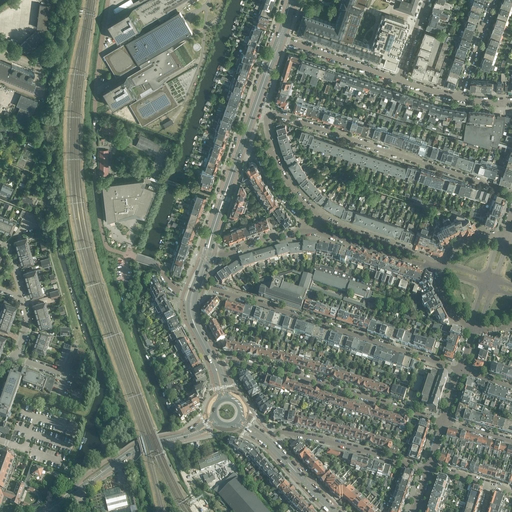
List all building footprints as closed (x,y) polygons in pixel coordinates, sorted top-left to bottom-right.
[(159,23),(103,56),(116,77),(138,64),(141,68),(103,91),(113,108),(134,95),(137,100),(129,104),(142,126),(178,104),(165,83),(163,84),(162,83),(169,78),(168,75),(192,62),(191,61),(183,66),(174,50),(182,44),(174,48),(172,44),(192,32),(180,11),(170,16),(169,15),(176,10),(175,8),(187,0),(138,0),(141,4),(108,24),(118,41),(157,18),(159,23)] [(257,2),(256,5),(257,5),(263,7),(271,10),(272,8),(272,7),(273,6),(272,6),(272,5),(273,3),(265,0),(264,0),(262,0),(261,3),(257,2)] [(304,13),(297,32),(379,60),(379,59),(383,49),(377,48),(373,46),(352,39),(361,12),(362,13),(364,5),(365,1),(367,2),(368,1),(366,0),(341,0),(339,6),(341,7),(335,24),(304,13)] [(366,3),(354,37),(386,48),(381,61),(383,61),(387,63),(390,64),(395,66),(399,55),(400,52),(401,47),(402,44),(404,40),(405,37),(406,33),(407,29),(409,25),(413,14),(391,6),(393,0),(367,0),(369,0),(367,3),(366,3)] [(395,0),(394,5),(413,12),(417,0),(395,0)] [(434,3),(434,4),(434,5),(434,6),(442,9),(443,6),(450,8),(452,9),(453,6),(451,5),(436,0),(435,3),(434,3)] [(501,7),(510,10),(511,5),(502,2),(501,3),(502,4),(501,7)] [(116,12),(125,7),(123,3),(114,8),(116,12)] [(39,4),(37,27),(46,28),(48,4),(39,4)] [(254,4),(253,5),(256,6),(255,8),(259,9),(258,13),(259,13),(261,14),(269,17),(269,16),(269,14),(270,14),(270,13),(270,12),(271,10),(263,7),(257,5),(256,5),(255,4),(254,4)] [(472,4),(471,9),(479,12),(480,11),(480,10),(481,9),(481,8),(481,7),(482,7),(472,4)] [(433,9),(432,12),(447,17),(449,17),(450,14),(448,14),(441,11),(442,9),(434,6),(433,7),(433,8),(433,9)] [(499,12),(508,15),(509,15),(510,10),(501,7),(500,7),(500,8),(500,9),(499,12)] [(471,9),(469,14),(478,17),(478,16),(478,15),(479,12),(471,9)] [(430,14),(430,16),(430,17),(438,20),(439,17),(446,19),(448,20),(449,17),(447,17),(432,12),(431,14),(430,14)] [(497,17),(506,20),(507,20),(509,15),(508,15),(499,12),(498,12),(498,13),(498,14),(497,17)] [(258,13),(256,19),(257,19),(268,23),(270,17),(269,16),(269,17),(261,14),(259,13),(258,13)] [(463,16),(463,18),(467,20),(475,23),(476,22),(477,21),(477,20),(477,19),(477,18),(478,18),(478,17),(469,14),(468,18),(463,16)] [(429,20),(428,23),(445,29),(446,26),(444,25),(437,23),(438,20),(430,17),(430,18),(429,18),(429,19),(429,20)] [(496,21),(495,21),(505,24),(505,25),(507,20),(506,20),(497,17),(496,18),(497,19),(496,21)] [(254,18),(253,20),(258,22),(257,26),(265,28),(265,29),(266,29),(268,23),(257,19),(256,19),(254,18)] [(463,18),(462,20),(467,22),(466,25),(474,28),(475,27),(474,26),(475,23),(467,20),(463,18)] [(495,24),(494,26),(503,29),(504,30),(505,25),(505,24),(495,21),(495,22),(494,23),(495,24)] [(426,28),(426,29),(435,31),(435,28),(442,31),(444,31),(445,29),(428,23),(427,25),(426,26),(426,27),(426,28)] [(253,24),(251,31),(253,31),(262,34),(263,34),(263,33),(263,32),(264,31),(265,30),(264,29),(265,29),(265,28),(257,26),(255,25),(253,24)] [(464,29),(464,31),(472,34),(472,33),(473,32),(474,31),(473,30),(473,29),(474,29),(474,28),(466,25),(464,29)] [(492,30),(492,31),(493,31),(492,31),(501,34),(502,35),(504,30),(503,29),(494,26),(493,28),(492,29),(492,30)] [(459,29),(458,31),(463,33),(462,36),(470,39),(472,34),(464,31),(459,29)] [(19,45),(27,53),(43,39),(35,31),(19,45)] [(251,31),(249,37),(251,37),(260,41),(261,39),(261,38),(262,37),(263,36),(262,35),(262,34),(253,31),(251,31)] [(420,45),(414,63),(411,72),(423,76),(422,77),(425,77),(429,78),(429,79),(434,80),(436,81),(440,70),(435,68),(431,67),(427,66),(425,66),(436,35),(425,31),(424,35),(423,35),(422,38),(423,38),(422,41),(420,45)] [(491,35),(491,36),(500,39),(500,40),(502,35),(501,34),(492,31),(492,33),(491,33),(491,34),(491,35)] [(459,35),(457,41),(460,41),(468,44),(470,39),(462,36),(459,35)] [(489,40),(489,41),(498,44),(499,45),(500,40),(500,39),(491,36),(490,38),(489,38),(489,39),(489,40)] [(249,37),(247,42),(249,43),(249,42),(259,46),(259,44),(261,43),(261,42),(260,41),(251,37),(249,37)] [(457,41),(455,45),(458,46),(458,47),(466,49),(467,49),(468,47),(468,46),(468,44),(460,41),(457,41)] [(488,45),(487,46),(496,49),(497,49),(499,45),(498,44),(489,41),(489,42),(488,43),(487,44),(488,45)] [(247,42),(245,47),(247,48),(257,52),(258,51),(258,50),(258,49),(258,48),(259,46),(249,42),(249,43),(247,42)] [(241,46),(241,48),(244,49),(244,50),(243,53),(245,54),(255,57),(256,56),(257,56),(257,54),(256,53),(257,52),(247,48),(245,47),(241,46)] [(455,54),(464,57),(465,52),(466,52),(467,51),(466,50),(466,49),(458,47),(458,46),(455,54)] [(486,50),(486,51),(494,54),(495,54),(496,51),(497,49),(496,49),(487,46),(487,47),(486,48),(486,49),(486,50)] [(484,53),(484,54),(484,55),(484,56),(493,59),(494,59),(495,54),(494,54),(486,51),(485,52),(484,53)] [(239,56),(238,57),(253,63),(254,60),(255,59),(256,58),(255,57),(245,54),(243,53),(242,57),(241,57),(239,56)] [(287,59),(293,61),(296,62),(296,63),(298,63),(299,63),(300,57),(289,54),(287,59)] [(453,57),(453,59),(458,61),(462,62),(463,60),(464,59),(464,58),(464,57),(455,54),(454,54),(453,57)] [(482,60),(482,61),(492,64),(494,59),(493,59),(484,56),(484,57),(483,56),(483,57),(482,58),(482,59),(482,60)] [(238,57),(236,63),(239,64),(251,69),(252,67),(253,66),(254,64),(253,63),(238,57)] [(303,74),(307,60),(305,59),(305,58),(303,57),(302,58),(301,59),(301,60),(300,60),(299,64),(298,67),(297,72),(303,74)] [(287,59),(284,69),(290,71),(291,67),(291,65),(293,61),(287,59)] [(453,59),(451,64),(452,64),(460,67),(461,67),(462,65),(462,64),(462,62),(458,61),(453,59)] [(0,60),(0,77),(33,90),(36,83),(31,81),(34,73),(11,64),(11,65),(0,60)] [(307,60),(303,74),(301,80),(304,81),(307,71),(310,72),(310,71),(314,62),(313,62),(313,61),(311,60),(311,61),(307,60)] [(481,64),(480,66),(489,69),(494,71),(494,70),(496,66),(492,64),(482,61),(481,62),(481,63),(481,64)] [(314,62),(310,71),(310,72),(313,73),(310,83),(313,84),(316,73),(320,64),(317,63),(317,62),(315,62),(314,62)] [(237,69),(237,70),(239,71),(249,75),(250,73),(251,72),(252,70),(251,69),(239,64),(237,69)] [(320,64),(316,73),(313,84),(316,85),(319,76),(322,76),(322,75),(326,66),(325,66),(325,65),(323,64),(323,65),(320,64)] [(451,64),(449,69),(450,69),(459,72),(460,72),(460,70),(460,69),(460,67),(452,64),(451,64)] [(332,80),(335,71),(336,69),(326,66),(322,75),(323,76),(322,77),(330,79),(332,80)] [(281,79),(282,79),(287,80),(289,74),(289,71),(290,71),(284,69),(281,79)] [(449,69),(448,74),(457,77),(458,75),(459,75),(459,73),(459,72),(450,69),(449,69)] [(235,73),(234,76),(235,76),(247,81),(248,79),(249,78),(250,76),(249,75),(239,71),(237,70),(235,70),(234,73),(235,73)] [(335,72),(333,79),(336,80),(334,86),(337,87),(340,79),(342,73),(339,72),(339,71),(338,71),(337,71),(336,71),(336,72),(335,72)] [(497,81),(496,91),(497,92),(499,92),(499,91),(503,91),(503,84),(503,81),(503,80),(505,80),(505,72),(501,72),(501,81),(497,81)] [(340,79),(337,87),(340,88),(342,82),(345,83),(345,81),(347,75),(347,74),(345,73),(345,74),(342,73),(340,79)] [(345,81),(345,83),(348,84),(346,90),(348,91),(351,83),(353,77),(351,76),(350,75),(349,75),(348,75),(347,75),(345,81)] [(235,76),(233,82),(245,87),(245,86),(246,85),(247,84),(248,82),(247,81),(235,76)] [(348,93),(347,94),(350,95),(351,94),(351,92),(354,86),(356,87),(357,85),(359,79),(358,78),(357,77),(356,78),(353,77),(351,83),(348,91),(348,93)] [(357,94),(355,97),(359,98),(359,97),(360,95),(363,87),(365,81),(362,80),(362,79),(361,78),(360,79),(359,79),(357,85),(356,87),(359,88),(357,94)] [(444,84),(443,85),(447,86),(447,85),(453,87),(455,83),(455,82),(456,82),(455,82),(448,79),(447,79),(446,79),(445,78),(444,84)] [(281,84),(280,85),(289,88),(292,89),(293,83),(292,82),(291,82),(289,81),(287,80),(282,79),(281,82),(280,84),(281,84)] [(360,95),(359,97),(362,98),(362,96),(363,96),(365,90),(368,91),(368,89),(370,83),(370,82),(368,81),(368,82),(365,81),(363,87),(360,95)] [(231,82),(229,88),(230,88),(231,88),(232,89),(233,89),(243,93),(244,91),(245,90),(246,88),(245,87),(233,82),(232,83),(231,82)] [(368,89),(368,91),(370,92),(368,98),(369,98),(371,99),(374,90),(376,84),(374,84),(373,83),(372,82),(371,83),(370,83),(368,89)] [(374,90),(371,99),(374,100),(376,94),(379,95),(380,92),(382,86),(381,86),(381,85),(380,85),(379,85),(376,84),(374,90)] [(279,90),(278,91),(290,95),(291,95),(293,89),(292,89),(289,88),(280,85),(280,87),(279,88),(278,89),(279,90)] [(380,92),(379,95),(382,96),(380,102),(381,102),(382,103),(385,94),(388,88),(385,88),(385,87),(383,86),(383,87),(382,86),(380,92)] [(230,88),(228,94),(229,95),(230,95),(241,99),(243,97),(242,95),(243,93),(233,89),(232,89),(231,88),(230,88)] [(385,94),(382,103),(386,104),(388,98),(390,98),(391,96),(393,90),(388,88),(385,94)] [(387,109),(385,114),(391,116),(394,108),(397,99),(398,99),(401,93),(393,90),(391,96),(390,98),(393,100),(391,107),(389,110),(387,109)] [(277,94),(277,95),(277,96),(277,97),(278,97),(279,97),(287,100),(288,96),(289,97),(290,95),(278,91),(278,93),(277,94)] [(397,109),(394,117),(400,119),(401,116),(398,115),(402,103),(405,104),(406,101),(408,96),(408,95),(402,93),(401,93),(398,99),(400,100),(397,109)] [(14,122),(25,126),(31,111),(33,112),(37,101),(21,94),(16,105),(20,107),(14,122)] [(228,94),(226,100),(227,101),(228,101),(239,105),(241,104),(240,101),(241,99),(230,95),(229,95),(228,94)] [(293,109),(293,110),(294,110),(294,111),(295,111),(296,111),(297,111),(298,112),(299,112),(299,110),(301,106),(302,103),(302,102),(302,101),(303,100),(303,99),(303,98),(301,98),(300,97),(298,96),(297,98),(297,99),(295,103),(294,107),(293,109)] [(401,116),(400,119),(405,121),(406,118),(407,116),(408,112),(411,103),(413,98),(408,96),(406,101),(405,104),(408,105),(406,111),(404,117),(401,116)] [(278,98),(277,100),(277,101),(280,102),(279,104),(282,105),(282,106),(283,106),(283,107),(284,108),(287,109),(288,107),(289,104),(290,100),(288,100),(287,100),(279,97),(278,97),(278,98)] [(411,103),(408,112),(409,112),(412,113),(414,107),(416,108),(417,105),(419,99),(418,98),(417,98),(416,98),(413,98),(411,103)] [(417,105),(416,108),(419,109),(417,115),(420,116),(423,107),(425,101),(422,100),(421,99),(420,100),(419,99),(417,105)] [(220,103),(219,105),(224,107),(226,107),(237,111),(237,110),(239,105),(228,101),(227,101),(226,100),(225,104),(220,103)] [(314,105),(310,116),(311,116),(311,117),(313,117),(316,117),(320,105),(321,101),(318,100),(316,106),(314,105)] [(299,110),(299,112),(300,113),(301,113),(302,113),(304,114),(307,105),(308,103),(302,101),(302,102),(302,103),(301,106),(299,110)] [(423,107),(420,116),(422,116),(423,117),(425,111),(428,112),(429,109),(431,103),(430,103),(430,102),(428,102),(425,101),(423,107)] [(307,105),(304,114),(305,114),(306,115),(307,115),(308,115),(310,116),(314,105),(308,103),(307,105)] [(429,109),(428,112),(430,112),(428,119),(429,119),(428,121),(431,122),(431,120),(434,111),(436,105),(434,104),(433,104),(432,103),(431,104),(431,103),(429,109)] [(320,105),(316,117),(316,118),(317,119),(318,119),(319,119),(321,119),(324,110),(325,108),(325,107),(320,105)] [(431,120),(431,122),(433,123),(434,120),(434,121),(436,117),(439,118),(440,116),(441,113),(442,107),(441,106),(440,106),(439,106),(436,105),(434,111),(431,120)] [(224,107),(222,112),(224,113),(235,117),(236,113),(237,113),(237,111),(226,107),(224,107)] [(441,113),(440,116),(444,116),(443,123),(442,125),(445,126),(448,108),(445,108),(445,107),(443,107),(442,107),(441,113)] [(324,110),(321,119),(322,120),(324,121),(325,120),(327,121),(330,112),(331,110),(325,108),(324,110)] [(448,108),(445,126),(447,126),(448,124),(449,124),(450,117),(453,118),(454,109),(453,109),(452,108),(451,109),(448,108)] [(330,112),(327,121),(329,122),(329,123),(332,124),(332,123),(333,123),(335,114),(336,112),(331,110),(330,112)] [(457,128),(457,129),(460,130),(461,126),(462,119),(465,120),(466,111),(465,111),(465,110),(464,110),(463,111),(460,110),(458,125),(457,128)] [(468,113),(467,119),(468,119),(468,120),(468,121),(474,121),(482,122),(492,123),(493,123),(493,122),(494,122),(494,119),(494,116),(494,113),(494,112),(483,111),(475,111),(470,110),(470,111),(469,110),(469,114),(468,113)] [(222,112),(220,118),(222,118),(233,122),(235,117),(224,113),(222,112)] [(335,114),(333,123),(333,124),(336,125),(336,124),(338,125),(341,116),(342,114),(336,112),(335,114)] [(341,116),(338,125),(341,126),(341,127),(343,127),(344,127),(345,124),(347,118),(348,116),(342,114),(341,116)] [(358,122),(355,130),(356,131),(355,131),(358,132),(358,131),(361,132),(363,124),(366,116),(364,115),(363,118),(361,123),(358,122)] [(466,120),(463,140),(480,145),(488,148),(489,148),(490,145),(493,146),(497,147),(500,141),(501,135),(502,135),(503,134),(504,131),(505,128),(505,126),(505,122),(505,119),(504,119),(504,116),(499,115),(499,118),(498,119),(494,119),(494,122),(493,122),(493,123),(492,123),(482,122),(474,121),(468,121),(468,120),(466,120)] [(345,124),(344,127),(345,128),(346,128),(347,128),(350,129),(352,120),(353,118),(348,116),(347,118),(345,124)] [(352,120),(350,129),(352,130),(353,130),(355,130),(358,122),(359,119),(353,117),(353,118),(352,120)] [(219,122),(218,123),(220,124),(221,124),(228,127),(230,128),(231,128),(233,122),(222,118),(220,118),(219,122)] [(163,129),(173,123),(171,120),(161,126),(163,129)] [(363,124),(361,132),(362,133),(363,134),(364,133),(366,134),(369,125),(371,120),(369,120),(368,122),(367,122),(366,125),(364,124),(363,124)] [(101,126),(100,130),(103,131),(103,132),(109,135),(110,134),(111,135),(116,137),(118,133),(120,129),(116,128),(116,127),(110,124),(110,125),(103,123),(101,126)] [(218,123),(216,129),(217,130),(219,130),(226,133),(228,133),(229,131),(230,131),(231,129),(230,128),(228,127),(221,124),(220,124),(218,123)] [(282,123),(277,125),(277,128),(278,134),(287,131),(286,128),(285,125),(283,126),(282,123)] [(369,125),(366,134),(372,136),(375,127),(376,124),(374,123),(373,124),(370,123),(369,125)] [(381,129),(378,138),(383,140),(386,131),(388,127),(382,125),(381,127),(381,129)] [(375,127),(372,136),(378,138),(381,129),(381,127),(378,126),(377,127),(375,127)] [(216,132),(215,135),(216,136),(217,136),(224,138),(227,139),(228,139),(227,138),(227,137),(228,137),(229,135),(228,134),(228,133),(226,133),(219,130),(216,129),(215,131),(216,132)] [(299,133),(298,137),(299,138),(299,139),(302,140),(301,143),(301,144),(304,145),(304,144),(308,132),(302,130),(301,134),(299,133)] [(392,132),(389,142),(395,144),(398,133),(399,132),(393,130),(393,131),(392,132)] [(278,134),(277,134),(279,140),(288,137),(292,135),(291,134),(291,133),(288,134),(287,134),(286,132),(287,131),(278,134)] [(386,131),(383,140),(389,142),(392,132),(387,131),(386,131)] [(304,144),(304,145),(306,146),(307,141),(308,142),(310,142),(311,143),(313,137),(314,134),(308,132),(304,144)] [(398,133),(395,144),(400,146),(403,136),(404,134),(399,132),(398,133)] [(409,138),(406,147),(412,149),(415,140),(416,137),(413,136),(414,133),(411,132),(410,136),(409,138)] [(403,136),(400,146),(406,147),(409,138),(410,136),(404,134),(403,136)] [(137,144),(136,146),(155,155),(160,144),(141,135),(137,144)] [(288,137),(279,140),(281,145),(290,142),(289,139),(293,138),(292,135),(288,137)] [(216,136),(214,141),(215,141),(222,144),(225,145),(226,141),(227,141),(227,139),(224,138),(217,136),(216,136)] [(415,140),(412,149),(417,151),(421,142),(421,140),(422,139),(422,138),(416,136),(416,137),(415,140)] [(310,142),(309,146),(313,147),(312,151),(312,152),(313,153),(314,151),(315,148),(318,138),(313,137),(311,143),(310,142)] [(315,148),(314,151),(315,151),(316,152),(317,148),(322,150),(325,141),(318,138),(315,148)] [(427,145),(424,154),(427,154),(427,155),(428,156),(429,155),(433,145),(430,145),(432,139),(429,138),(428,144),(427,145)] [(421,142),(417,151),(423,153),(426,144),(427,141),(422,139),(421,140),(421,142)] [(215,141),(213,147),(223,150),(223,148),(224,148),(225,147),(224,146),(225,145),(222,144),(215,141)] [(325,141),(322,150),(325,151),(327,152),(330,142),(325,141)] [(290,142),(281,145),(283,151),(292,148),(290,142)] [(330,142),(327,152),(329,152),(333,154),(336,144),(330,142)] [(336,144),(333,154),(337,155),(336,158),(335,161),(337,162),(337,161),(338,159),(339,155),(342,146),(336,144)] [(438,147),(433,145),(429,155),(430,156),(432,157),(432,156),(435,157),(438,147)] [(438,147),(435,157),(437,158),(437,159),(439,159),(440,159),(443,149),(440,148),(441,145),(439,145),(438,147)] [(337,161),(337,162),(339,163),(339,162),(341,156),(345,157),(348,148),(342,146),(339,155),(338,159),(337,161)] [(212,147),(210,152),(211,153),(221,156),(222,153),(223,153),(224,151),(223,150),(213,147),(212,147)] [(292,148),(283,151),(285,158),(293,155),(293,154),(292,152),(293,152),(292,148)] [(348,148),(345,157),(351,159),(354,150),(348,148)] [(443,149),(440,159),(440,160),(442,160),(443,160),(445,160),(448,151),(443,149)] [(448,151),(445,160),(445,161),(446,161),(447,162),(448,161),(450,162),(453,152),(454,151),(449,149),(448,151)] [(354,150),(351,159),(357,161),(360,152),(354,150)] [(210,152),(208,158),(219,162),(219,161),(220,160),(221,159),(220,158),(221,156),(211,153),(210,152)] [(360,152),(357,161),(362,163),(365,154),(360,152)] [(453,152),(450,162),(452,163),(453,164),(454,164),(455,164),(458,154),(453,152)] [(293,155),(285,158),(289,164),(297,159),(294,154),(293,154),(293,155)] [(365,154),(362,163),(368,165),(372,156),(365,154)] [(463,156),(458,154),(455,164),(456,164),(456,165),(457,165),(459,165),(460,166),(463,156)] [(469,157),(466,167),(466,168),(468,169),(468,168),(471,169),(472,167),(474,160),(475,157),(469,155),(469,157)] [(372,156),(368,165),(374,167),(377,158),(375,157),(372,156)] [(469,157),(463,156),(460,166),(463,166),(463,167),(464,168),(465,167),(466,167),(469,157)] [(501,156),(499,162),(504,164),(506,165),(511,166),(511,160),(508,159),(504,158),(501,156)] [(202,161),(202,162),(207,164),(214,167),(217,167),(218,164),(219,164),(220,162),(219,162),(208,158),(206,157),(205,161),(202,161)] [(377,158),(374,167),(380,169),(383,160),(377,158)] [(289,164),(293,170),(301,165),(299,161),(298,160),(297,159),(289,164)] [(475,160),(472,169),(473,170),(474,171),(475,170),(477,171),(480,162),(481,160),(475,159),(475,160)] [(383,160),(380,169),(386,171),(389,162),(383,160)] [(480,162),(477,171),(478,171),(478,172),(479,172),(481,172),(483,173),(486,164),(486,162),(481,160),(480,162)] [(486,164),(483,173),(488,175),(492,165),(490,164),(490,163),(486,161),(486,162),(486,164)] [(202,162),(201,165),(204,166),(203,169),(205,170),(208,171),(212,172),(215,173),(215,172),(216,172),(217,171),(216,170),(217,167),(214,167),(207,164),(202,162)] [(386,172),(385,175),(387,176),(388,172),(392,173),(395,164),(389,162),(386,171),(386,172)] [(492,165),(488,175),(494,177),(496,173),(496,171),(497,168),(498,167),(498,165),(492,163),(492,165)] [(251,176),(259,171),(257,168),(257,167),(256,166),(255,166),(254,165),(254,164),(253,164),(250,165),(250,166),(247,169),(246,170),(245,171),(250,177),(251,177),(251,176)] [(395,164),(392,173),(398,175),(401,166),(395,164)] [(498,167),(497,168),(502,170),(505,170),(511,172),(511,166),(506,165),(504,164),(503,167),(498,165),(498,167)] [(301,165),(293,170),(296,176),(304,171),(304,170),(307,168),(306,167),(303,168),(301,165)] [(407,168),(405,174),(406,174),(408,175),(408,176),(409,176),(407,182),(409,182),(411,177),(414,167),(408,165),(407,168)] [(398,176),(397,179),(399,179),(400,176),(405,177),(406,174),(405,174),(407,168),(401,166),(398,175),(398,176)] [(411,177),(409,182),(411,183),(413,177),(414,177),(417,178),(420,169),(419,169),(414,167),(411,177)] [(304,171),(296,176),(300,182),(306,176),(307,177),(308,176),(305,172),(308,170),(307,168),(304,170),(304,171)] [(497,168),(496,171),(502,173),(501,175),(511,179),(511,172),(505,170),(502,170),(497,168)] [(200,175),(199,178),(200,178),(201,179),(202,179),(203,179),(212,182),(212,181),(213,181),(214,179),(213,178),(214,174),(213,174),(207,172),(208,171),(205,170),(203,169),(202,170),(201,173),(200,173),(200,175)] [(418,179),(424,181),(427,171),(421,169),(418,179)] [(251,177),(250,177),(248,179),(251,184),(250,184),(251,185),(252,183),(261,178),(261,177),(261,176),(260,174),(259,174),(258,172),(259,172),(259,171),(251,176),(251,177)] [(424,181),(423,182),(429,184),(433,173),(427,171),(424,181)] [(429,184),(429,185),(434,187),(438,175),(433,173),(429,184)] [(494,177),(493,180),(499,182),(509,185),(511,184),(511,180),(511,179),(501,175),(500,178),(498,177),(499,175),(496,173),(494,177)] [(438,175),(434,187),(440,189),(444,177),(438,175)] [(306,176),(300,182),(303,185),(303,186),(304,187),(311,180),(313,177),(312,176),(309,178),(309,179),(307,177),(306,176)] [(311,180),(304,187),(308,191),(315,184),(312,181),(315,179),(313,177),(311,180)] [(444,177),(440,189),(446,191),(450,178),(444,177)] [(200,178),(198,185),(201,186),(203,187),(204,186),(206,187),(207,187),(210,188),(211,185),(212,185),(212,184),(212,182),(203,179),(202,179),(201,179),(200,178)] [(261,178),(252,183),(251,185),(254,190),(256,189),(264,183),(264,182),(263,180),(262,180),(261,178)] [(450,178),(446,191),(452,193),(452,191),(453,190),(456,180),(450,178)] [(156,190),(144,186),(142,185),(143,181),(144,179),(103,184),(107,222),(117,219),(134,213),(145,217),(156,190)] [(453,190),(452,191),(458,193),(458,192),(462,182),(456,180),(453,190)] [(458,192),(458,193),(462,194),(461,196),(463,197),(464,195),(464,194),(467,184),(462,182),(458,192)] [(264,183),(256,189),(254,190),(257,195),(259,194),(267,188),(268,187),(266,185),(265,185),(264,183)] [(315,184),(308,191),(313,196),(319,189),(320,189),(322,187),(321,185),(318,188),(315,184)] [(464,194),(464,195),(469,197),(470,196),(473,186),(467,184),(464,194)] [(0,189),(0,192),(5,194),(4,195),(9,197),(12,191),(2,186),(0,189)] [(237,196),(237,197),(243,199),(245,195),(246,196),(247,193),(244,187),(240,186),(238,193),(238,195),(237,196)] [(470,196),(469,197),(474,199),(475,198),(475,197),(475,196),(478,188),(473,186),(470,196)] [(319,189),(313,196),(314,197),(317,200),(323,194),(321,192),(321,191),(324,188),(322,187),(320,189),(319,189)] [(267,188),(259,194),(257,195),(261,200),(263,199),(271,194),(270,191),(270,190),(269,188),(268,188),(267,188)] [(475,197),(475,198),(481,200),(481,198),(484,190),(478,188),(475,196),(475,197)] [(481,198),(481,200),(486,202),(487,200),(488,197),(489,191),(484,190),(481,198)] [(196,193),(194,199),(196,199),(200,201),(204,202),(205,203),(205,202),(206,201),(206,200),(207,197),(202,195),(198,194),(196,193)] [(323,194),(317,200),(324,204),(329,197),(329,196),(324,193),(323,194)] [(329,197),(324,204),(329,208),(333,202),(334,199),(331,198),(333,194),(331,193),(330,196),(329,196),(329,197)] [(495,194),(493,199),(504,202),(505,200),(506,199),(506,198),(506,197),(497,194),(495,193),(495,194)] [(271,194),(263,199),(261,200),(264,206),(266,204),(275,198),(274,199),(273,197),(273,196),(272,194),(271,194)] [(21,200),(31,204),(33,199),(23,195),(21,200)] [(235,202),(244,206),(246,206),(247,203),(248,201),(246,200),(243,199),(237,197),(236,197),(237,198),(236,199),(235,201),(235,202)] [(193,198),(191,204),(192,204),(194,205),(198,206),(203,208),(205,203),(204,202),(200,201),(196,199),(194,199),(193,198)] [(275,198),(266,204),(264,206),(265,206),(267,209),(268,208),(270,211),(272,210),(273,209),(273,208),(279,204),(277,202),(277,201),(276,199),(275,199),(275,198)] [(333,202),(329,208),(335,211),(340,203),(334,199),(333,202)] [(491,203),(491,204),(502,208),(503,208),(504,206),(504,205),(505,204),(504,203),(505,203),(504,202),(493,199),(491,203)] [(234,205),(233,206),(233,207),(233,208),(236,209),(242,211),(244,212),(246,206),(244,206),(235,202),(234,204),(234,205)] [(340,203),(335,211),(342,216),(344,208),(345,208),(345,207),(340,203)] [(192,204),(191,210),(192,211),(192,210),(196,212),(201,214),(202,211),(203,210),(203,208),(198,206),(194,205),(192,204)] [(273,209),(272,210),(276,216),(276,215),(277,215),(284,211),(283,210),(284,209),(283,208),(282,208),(280,204),(273,209)] [(344,208),(342,216),(346,217),(345,217),(347,218),(350,209),(351,205),(349,204),(348,208),(348,209),(345,208),(344,208)] [(491,204),(489,210),(501,214),(501,211),(502,211),(503,209),(502,209),(502,208),(491,204)] [(350,209),(347,218),(353,220),(356,211),(352,210),(354,206),(351,205),(350,209)] [(481,207),(479,213),(480,214),(487,216),(497,220),(497,217),(498,218),(500,217),(501,214),(489,210),(487,210),(484,209),(482,208),(481,207)] [(229,218),(228,221),(232,220),(233,219),(235,218),(238,217),(239,214),(238,214),(239,210),(242,211),(236,209),(233,208),(232,209),(232,210),(232,211),(232,212),(231,212),(229,218)] [(188,209),(187,213),(189,214),(189,216),(190,216),(199,219),(200,217),(201,216),(201,215),(201,214),(196,212),(192,210),(192,211),(191,210),(188,209)] [(284,211),(277,215),(280,221),(288,216),(286,212),(285,213),(284,211)] [(356,211),(353,220),(359,222),(362,213),(356,211)] [(374,217),(371,226),(377,228),(380,219),(376,217),(378,211),(376,211),(375,213),(375,214),(374,216),(374,217)] [(362,213),(359,222),(365,224),(368,215),(362,213)] [(183,214),(183,217),(188,218),(187,221),(188,222),(197,225),(197,224),(198,224),(198,222),(198,221),(199,219),(190,216),(189,216),(183,214)] [(380,219),(377,228),(383,230),(388,214),(386,214),(384,220),(380,219)] [(388,214),(383,230),(389,232),(392,223),(388,221),(390,215),(388,214)] [(454,220),(459,231),(460,233),(464,230),(466,229),(461,219),(459,215),(457,214),(456,217),(458,220),(455,222),(454,220)] [(368,215),(365,224),(371,226),(374,217),(368,215)] [(464,217),(459,215),(461,219),(466,229),(467,233),(474,229),(476,228),(474,223),(472,224),(469,219),(469,218),(464,217)] [(288,216),(280,221),(281,221),(285,227),(289,224),(290,225),(291,223),(291,222),(292,222),(288,216),(289,216),(288,216)] [(397,225),(394,234),(400,236),(403,229),(404,227),(400,225),(401,219),(402,216),(400,216),(400,217),(399,219),(399,221),(397,225)] [(483,219),(482,222),(484,223),(487,224),(494,227),(495,226),(496,226),(496,224),(496,223),(497,220),(487,216),(485,220),(483,219)] [(9,219),(3,217),(0,224),(0,229),(2,231),(2,230),(4,230),(8,220),(9,219)] [(449,217),(446,218),(448,223),(453,233),(459,231),(454,220),(451,222),(449,217)] [(261,220),(264,229),(265,230),(267,229),(267,228),(270,227),(268,221),(267,218),(264,219),(263,218),(263,219),(262,219),(261,220)] [(445,224),(442,226),(448,236),(453,233),(448,223),(446,218),(443,220),(445,224)] [(392,223),(389,232),(394,234),(397,225),(399,221),(397,221),(393,219),(392,223)] [(8,220),(4,230),(10,233),(11,231),(12,231),(14,225),(13,225),(14,223),(8,220)] [(255,222),(258,231),(259,232),(261,231),(261,230),(264,229),(261,220),(258,221),(257,220),(257,221),(256,221),(255,222)] [(413,244),(417,246),(418,243),(420,244),(424,233),(425,228),(427,222),(428,221),(426,220),(425,221),(423,227),(422,227),(421,232),(417,231),(413,244)] [(187,221),(185,227),(186,228),(195,231),(197,225),(188,222),(187,221)] [(440,221),(434,224),(437,231),(440,237),(440,238),(441,241),(440,242),(443,242),(445,241),(444,240),(449,238),(448,236),(442,226),(440,221)] [(249,224),(253,234),(255,233),(255,232),(258,231),(255,222),(252,223),(251,223),(250,223),(249,224)] [(424,233),(420,244),(426,246),(430,235),(427,234),(428,229),(429,227),(428,227),(429,223),(427,222),(425,228),(424,233)] [(400,236),(400,237),(404,238),(406,239),(409,230),(410,227),(411,224),(409,223),(407,229),(406,229),(406,230),(403,229),(400,236)] [(245,224),(243,225),(243,226),(246,235),(247,235),(247,236),(249,235),(250,234),(252,233),(253,234),(249,224),(246,225),(245,224)] [(409,230),(406,239),(408,240),(408,239),(412,241),(415,233),(411,231),(412,231),(411,231),(413,225),(411,224),(410,227),(409,230)] [(240,227),(237,228),(240,238),(243,237),(246,236),(246,235),(243,226),(243,225),(240,226),(240,227)] [(182,226),(180,232),(181,232),(183,233),(184,233),(185,234),(188,235),(193,236),(194,234),(195,233),(195,232),(195,231),(186,228),(185,227),(182,226)] [(237,227),(231,230),(232,232),(234,238),(235,240),(237,239),(238,240),(239,239),(240,238),(237,228),(237,227)] [(426,246),(426,247),(427,249),(432,250),(435,241),(436,237),(437,234),(436,231),(434,232),(434,233),(433,236),(430,235),(426,246)] [(181,232),(179,236),(182,237),(181,239),(182,239),(186,241),(191,242),(192,239),(193,239),(193,237),(193,236),(188,235),(185,234),(184,233),(183,233),(181,232)] [(232,232),(224,235),(225,238),(225,239),(226,242),(227,243),(228,242),(228,243),(228,242),(229,243),(231,242),(231,241),(235,240),(234,238),(232,232)] [(435,241),(432,250),(440,253),(442,252),(444,246),(442,246),(443,242),(440,242),(437,241),(438,237),(436,237),(435,241)] [(15,242),(17,248),(27,245),(25,239),(23,240),(23,239),(17,240),(17,241),(15,242)] [(181,239),(179,244),(181,245),(185,246),(189,247),(190,246),(191,245),(190,244),(191,242),(186,241),(182,239),(181,239)] [(177,243),(175,249),(178,250),(179,250),(183,251),(187,253),(187,252),(188,252),(189,250),(188,250),(189,247),(185,246),(181,245),(179,244),(177,243)] [(303,245),(302,254),(303,254),(307,254),(306,258),(308,258),(309,255),(310,245),(304,244),(304,245),(303,245)] [(16,250),(17,254),(30,250),(28,245),(27,245),(17,248),(17,250),(16,250)] [(287,246),(282,247),(282,250),(284,257),(285,260),(287,260),(286,256),(290,255),(291,255),(288,246),(287,246)] [(296,246),(288,246),(291,255),(290,255),(290,256),(294,256),(295,259),(297,259),(297,256),(296,246)] [(327,256),(327,258),(330,258),(329,260),(332,260),(332,259),(333,257),(334,250),(335,248),(333,247),(331,246),(330,247),(329,246),(329,247),(329,249),(327,256)] [(275,249),(276,252),(277,258),(278,259),(279,262),(285,260),(284,257),(282,250),(282,247),(275,249)] [(333,257),(332,259),(335,260),(335,261),(337,262),(338,260),(338,258),(339,254),(340,251),(341,249),(338,249),(338,248),(336,247),(335,248),(334,250),(333,257)] [(173,252),(173,254),(174,254),(176,255),(177,255),(181,257),(185,258),(186,256),(187,256),(187,254),(187,253),(183,251),(179,250),(178,250),(175,249),(173,252)] [(338,258),(338,260),(341,261),(340,263),(344,265),(345,262),(346,260),(348,252),(349,251),(341,249),(340,251),(339,254),(338,258)] [(30,250),(17,254),(18,258),(19,258),(20,260),(30,256),(30,257),(32,256),(30,250)] [(269,250),(263,252),(266,261),(270,260),(271,263),(273,263),(272,259),(269,250)] [(346,260),(345,262),(352,264),(356,252),(354,251),(353,250),(351,250),(350,250),(349,250),(349,251),(348,252),(346,260)] [(263,252),(258,254),(260,263),(266,261),(263,252)] [(356,252),(352,264),(358,266),(362,254),(361,253),(359,252),(359,253),(356,252)] [(258,254),(251,256),(252,257),(255,265),(260,263),(258,254)] [(362,254),(358,266),(364,269),(368,256),(362,254)] [(176,255),(174,261),(175,261),(183,264),(184,263),(185,261),(184,261),(185,258),(181,257),(177,255),(176,255)] [(30,256),(20,260),(22,266),(24,265),(24,266),(30,264),(30,263),(32,262),(30,257),(30,256)] [(368,256),(364,269),(370,271),(374,258),(372,257),(370,256),(369,256),(368,256)] [(252,257),(245,259),(248,268),(255,266),(255,265),(252,257)] [(374,258),(370,271),(376,273),(377,270),(380,261),(378,260),(378,259),(376,258),(375,258),(374,258)] [(240,261),(242,270),(243,269),(248,268),(245,259),(240,260),(240,261)] [(377,274),(375,281),(378,282),(381,274),(384,275),(385,273),(387,268),(388,265),(388,263),(388,262),(386,261),(385,262),(381,260),(381,261),(378,271),(377,274)] [(174,261),(172,266),(173,267),(181,270),(182,267),(183,267),(184,265),(183,264),(175,261),(174,261)] [(240,261),(232,266),(238,274),(239,275),(240,277),(242,276),(240,274),(241,273),(241,272),(244,270),(243,269),(242,270),(240,261)] [(384,275),(381,284),(384,285),(385,284),(388,285),(390,281),(391,277),(392,275),(393,271),(394,268),(395,265),(395,264),(392,263),(392,264),(390,263),(388,263),(388,265),(387,268),(385,273),(384,275)] [(390,281),(388,285),(391,286),(394,279),(394,278),(397,280),(398,277),(402,267),(401,267),(401,266),(399,265),(398,266),(395,265),(394,268),(393,271),(392,275),(391,277),(390,281)] [(171,272),(171,273),(173,274),(174,276),(175,276),(177,275),(179,276),(180,273),(181,272),(182,271),(181,270),(173,267),(172,266),(170,271),(171,272)] [(232,266),(228,269),(232,276),(233,278),(238,274),(232,266)] [(313,276),(311,280),(313,281),(316,282),(320,283),(321,284),(343,291),(347,292),(347,293),(351,294),(361,298),(365,299),(367,299),(368,297),(370,291),(370,290),(372,283),(363,280),(354,277),(350,276),(348,275),(345,274),(341,273),(337,271),(334,270),(334,271),(329,270),(319,268),(315,267),(312,276),(313,276)] [(398,277),(397,280),(401,281),(401,282),(398,289),(402,290),(404,283),(406,280),(409,269),(406,268),(406,269),(405,268),(403,267),(403,268),(402,267),(398,277)] [(224,270),(222,272),(227,280),(228,280),(230,283),(231,282),(229,279),(230,279),(229,278),(232,276),(228,269),(227,269),(224,271),(224,270)] [(404,283),(402,290),(405,291),(408,284),(408,283),(412,284),(412,282),(416,272),(415,271),(413,270),(412,271),(411,271),(411,270),(409,269),(406,280),(404,283)] [(24,274),(26,280),(36,277),(34,271),(32,271),(32,270),(26,272),(26,273),(24,274)] [(217,276),(215,278),(218,282),(220,281),(222,283),(225,281),(227,280),(222,272),(220,273),(220,274),(217,276)] [(412,282),(412,284),(415,286),(413,294),(416,295),(418,289),(419,286),(420,284),(422,276),(423,274),(420,273),(420,272),(418,272),(417,272),(416,272),(412,282)] [(262,289),(259,296),(264,298),(301,310),(302,309),(302,307),(302,308),(304,308),(305,305),(306,302),(307,299),(309,294),(309,293),(310,290),(311,287),(313,281),(311,280),(313,276),(312,276),(304,273),(298,290),(292,287),(292,285),(289,284),(289,286),(283,285),(284,282),(274,279),(272,287),(272,288),(267,286),(263,284),(261,289),(262,289)] [(419,286),(418,289),(423,290),(422,292),(422,294),(425,295),(428,294),(428,295),(431,294),(433,292),(431,287),(432,284),(433,281),(431,280),(432,277),(424,274),(423,274),(422,276),(420,284),(419,286)] [(25,282),(26,286),(39,282),(37,276),(36,277),(26,280),(26,282),(25,282)] [(258,280),(254,295),(254,296),(256,296),(261,283),(272,279),(271,277),(258,280)] [(150,286),(150,287),(148,292),(151,291),(152,290),(159,286),(158,284),(159,283),(157,279),(153,278),(150,286)] [(28,289),(29,291),(39,288),(40,288),(41,288),(39,282),(26,286),(27,290),(28,289)] [(159,286),(152,290),(151,291),(153,296),(162,291),(161,290),(162,289),(161,287),(160,287),(159,286)] [(311,287),(310,290),(313,291),(320,293),(324,294),(341,300),(342,297),(311,287)] [(39,288),(29,291),(31,297),(33,297),(33,298),(39,296),(39,295),(41,294),(40,288),(39,288)] [(162,291),(153,296),(156,301),(165,297),(165,296),(164,295),(165,294),(164,293),(163,293),(162,291)] [(423,300),(421,302),(421,303),(421,304),(423,308),(424,307),(426,306),(435,302),(437,301),(437,300),(436,298),(435,297),(433,293),(434,293),(433,292),(431,294),(428,295),(422,298),(423,300)] [(310,309),(309,312),(310,312),(311,313),(312,313),(313,313),(314,313),(315,311),(317,305),(318,302),(314,301),(315,299),(314,296),(313,300),(312,301),(310,309)] [(156,301),(156,302),(155,302),(158,307),(167,302),(167,300),(167,299),(166,298),(165,298),(165,297),(156,301)] [(211,300),(210,302),(216,308),(220,303),(213,297),(213,298),(212,298),(211,299),(211,300)] [(343,301),(364,308),(366,302),(364,301),(363,304),(344,298),(343,301)] [(304,308),(303,310),(304,310),(305,311),(306,311),(307,312),(308,311),(309,312),(310,309),(312,301),(307,299),(306,302),(305,305),(304,308)] [(3,310),(13,314),(15,308),(13,307),(13,306),(11,305),(12,304),(8,303),(9,302),(4,300),(3,303),(5,304),(3,310)] [(429,311),(426,312),(428,316),(431,315),(432,315),(435,313),(441,310),(442,309),(440,306),(439,306),(437,301),(435,302),(426,306),(427,307),(427,308),(428,310),(429,311)] [(33,305),(35,311),(45,308),(44,302),(41,303),(41,302),(35,304),(35,305),(33,305)] [(158,307),(155,309),(158,314),(161,312),(169,308),(171,307),(170,305),(169,305),(167,302),(158,307)] [(207,305),(205,307),(212,313),(216,308),(210,302),(209,303),(208,303),(207,304),(207,305)] [(227,302),(225,310),(228,311),(228,314),(230,314),(231,312),(233,304),(227,302)] [(315,311),(314,313),(315,314),(317,315),(318,315),(319,315),(320,312),(322,307),(323,304),(318,302),(317,305),(315,311)] [(320,312),(319,315),(319,316),(321,316),(324,317),(325,314),(327,308),(328,307),(329,304),(327,303),(326,305),(323,304),(322,307),(320,312)] [(233,304),(231,312),(237,314),(240,306),(233,304)] [(325,314),(324,317),(325,317),(326,318),(327,318),(328,318),(330,318),(330,316),(332,310),(333,307),(334,305),(332,305),(331,308),(328,307),(327,308),(325,314)] [(240,306),(237,314),(243,316),(245,307),(240,306)] [(245,307),(243,316),(242,318),(248,320),(248,318),(252,308),(246,306),(245,307)] [(330,316),(330,318),(330,319),(331,319),(332,320),(333,320),(335,320),(338,312),(337,312),(339,306),(338,306),(337,306),(336,308),(333,307),(332,310),(330,316)] [(169,308),(161,312),(164,318),(172,314),(173,313),(172,311),(173,310),(172,309),(171,309),(170,307),(171,307),(169,308)] [(212,313),(205,307),(204,309),(203,309),(202,310),(202,311),(201,312),(208,317),(212,313)] [(339,312),(337,321),(339,322),(340,322),(341,323),(342,322),(345,314),(346,312),(342,310),(343,308),(343,307),(341,307),(341,308),(339,312)] [(34,314),(35,318),(48,314),(46,308),(45,308),(35,311),(35,313),(34,314)] [(252,308),(248,318),(248,320),(253,322),(254,320),(258,310),(252,308)] [(0,313),(0,315),(12,320),(13,316),(12,315),(13,314),(3,310),(2,309),(0,313)] [(345,314),(342,322),(345,323),(345,324),(346,324),(347,324),(350,316),(351,313),(347,312),(348,310),(348,309),(347,309),(346,312),(345,314)] [(258,310),(254,320),(253,322),(259,324),(260,322),(264,312),(258,310)] [(435,313),(432,315),(433,317),(435,316),(437,320),(438,319),(445,316),(443,311),(442,312),(441,310),(435,313)] [(350,316),(347,324),(350,325),(350,326),(351,326),(352,326),(353,325),(353,324),(355,319),(355,317),(355,316),(356,315),(353,314),(353,311),(352,311),(351,313),(350,316)] [(264,312),(260,322),(259,324),(265,326),(266,324),(269,313),(264,312)] [(164,318),(162,319),(165,324),(166,324),(168,323),(174,319),(176,318),(176,317),(176,316),(175,316),(173,313),(172,314),(164,318)] [(269,313),(266,324),(265,326),(271,328),(271,326),(275,315),(269,313)] [(353,325),(352,326),(353,326),(353,327),(355,327),(356,327),(357,327),(358,327),(358,325),(359,322),(360,320),(360,319),(361,317),(361,315),(362,314),(360,313),(359,316),(358,317),(355,316),(355,317),(355,319),(353,324),(353,325)] [(48,314),(35,318),(36,321),(38,321),(38,323),(50,320),(48,314)] [(0,321),(9,325),(10,323),(11,323),(12,320),(0,315),(0,321)] [(275,315),(271,326),(271,328),(276,330),(277,327),(280,317),(275,315)] [(358,327),(357,327),(358,328),(360,329),(361,329),(363,329),(365,321),(367,316),(365,315),(364,318),(361,317),(360,319),(360,320),(359,322),(358,325),(358,327)] [(445,316),(438,319),(438,320),(439,323),(440,322),(441,324),(443,325),(443,324),(447,326),(447,325),(449,325),(449,324),(448,322),(445,316)] [(280,317),(277,327),(276,330),(282,332),(283,329),(286,319),(280,317)] [(168,323),(166,324),(168,327),(169,329),(170,328),(179,324),(176,318),(168,323)] [(286,319),(283,329),(282,332),(288,334),(289,331),(292,321),(286,319)] [(50,320),(38,323),(40,329),(42,328),(42,329),(48,328),(48,327),(50,326),(50,325),(51,325),(50,320)] [(368,331),(367,333),(373,334),(374,332),(376,325),(376,323),(377,321),(372,320),(371,322),(371,323),(369,328),(368,331)] [(0,321),(0,329),(4,331),(5,330),(7,331),(9,325),(0,321)] [(216,321),(208,325),(209,328),(210,330),(211,330),(211,331),(219,327),(216,321)] [(292,321),(289,331),(288,334),(293,335),(293,334),(294,332),(297,323),(292,321)] [(365,321),(363,329),(364,330),(365,330),(366,330),(368,331),(369,328),(371,323),(365,321)] [(374,332),(373,334),(378,336),(381,327),(382,323),(377,321),(376,323),(376,325),(374,332)] [(297,323),(294,332),(293,334),(299,336),(300,334),(304,325),(297,323)] [(381,327),(378,336),(384,338),(387,329),(388,325),(382,323),(381,327)] [(179,324),(170,328),(169,329),(170,331),(172,334),(173,334),(174,334),(182,330),(181,329),(182,328),(181,327),(180,327),(180,326),(180,325),(179,324)] [(433,327),(432,329),(441,332),(448,334),(450,335),(451,335),(458,338),(460,338),(460,339),(462,335),(461,335),(462,332),(462,331),(460,331),(453,328),(451,328),(450,330),(446,329),(447,326),(443,324),(443,325),(441,324),(441,326),(440,328),(439,328),(439,329),(433,327)] [(309,327),(304,325),(300,334),(304,335),(303,337),(305,338),(309,327)] [(387,329),(384,338),(390,340),(393,331),(393,330),(394,327),(388,325),(387,329)] [(219,327),(211,331),(212,333),(212,334),(213,335),(214,336),(214,337),(222,333),(219,327)] [(309,327),(305,338),(311,340),(311,338),(315,328),(309,327)] [(315,328),(311,338),(317,340),(320,330),(315,328)] [(396,339),(395,342),(401,344),(402,341),(404,335),(405,332),(405,331),(399,329),(399,330),(399,331),(398,333),(396,339)] [(182,330),(174,334),(173,334),(170,336),(173,341),(176,339),(184,335),(184,334),(185,334),(184,332),(183,332),(182,330)] [(320,330),(317,340),(323,342),(326,332),(320,330)] [(393,331),(390,340),(395,342),(396,339),(398,333),(399,331),(393,330),(393,331)] [(326,332),(323,342),(326,343),(325,345),(328,346),(329,344),(332,334),(326,332)] [(402,341),(401,344),(407,346),(410,336),(411,334),(405,332),(404,335),(402,341)] [(222,333),(214,337),(215,338),(215,339),(216,341),(217,342),(225,338),(222,333)] [(332,334),(329,344),(328,346),(334,348),(334,345),(338,336),(332,334)] [(447,338),(446,340),(447,341),(456,344),(458,344),(459,342),(460,341),(460,340),(460,339),(460,338),(458,338),(451,335),(450,335),(448,334),(447,338)] [(184,335),(176,339),(178,342),(177,343),(177,344),(173,346),(174,347),(175,347),(179,344),(187,340),(186,338),(186,337),(186,336),(185,336),(184,335)] [(502,339),(501,345),(500,347),(503,348),(501,354),(504,356),(506,349),(507,347),(510,337),(505,335),(503,336),(502,339)] [(39,336),(37,342),(47,346),(47,345),(49,340),(47,339),(47,338),(41,336),(41,337),(39,336)] [(334,345),(334,348),(333,349),(339,351),(339,349),(340,347),(343,338),(338,336),(334,345)] [(410,336),(407,346),(413,348),(416,338),(411,337),(410,336)] [(343,338),(340,347),(339,349),(345,351),(346,349),(349,340),(343,338)] [(416,338),(413,348),(419,350),(422,340),(416,338)] [(439,338),(438,340),(441,341),(446,343),(445,346),(447,347),(456,350),(456,349),(457,349),(458,348),(457,347),(458,344),(456,344),(447,341),(446,340),(439,338)] [(481,339),(479,347),(478,349),(481,350),(477,363),(481,364),(485,349),(489,339),(484,338),(483,338),(481,339)] [(494,344),(492,350),(492,351),(492,352),(494,353),(492,359),(494,359),(495,356),(497,357),(499,350),(500,347),(501,345),(502,339),(500,338),(499,341),(496,340),(495,341),(494,344)] [(422,340),(419,350),(424,352),(427,342),(428,342),(428,341),(422,339),(422,340)] [(427,342),(424,352),(432,354),(434,349),(435,344),(436,342),(428,339),(428,342),(427,342)] [(489,339),(485,349),(481,364),(482,365),(483,361),(485,362),(488,353),(491,353),(492,351),(492,350),(494,344),(495,341),(489,339)] [(188,340),(187,340),(179,344),(175,347),(178,352),(182,350),(190,345),(189,343),(190,342),(189,341),(188,340)] [(349,340),(346,349),(345,351),(351,353),(351,352),(351,351),(355,342),(349,340)] [(34,347),(35,348),(45,351),(46,352),(48,346),(47,345),(47,346),(37,342),(36,341),(34,347)] [(249,347),(247,355),(253,357),(255,348),(256,342),(253,342),(252,348),(249,347)] [(355,342),(351,351),(357,353),(360,344),(355,342)] [(237,344),(235,353),(241,354),(243,345),(243,343),(241,343),(240,345),(237,344)] [(360,344),(357,353),(363,355),(366,345),(360,344)] [(190,345),(182,350),(184,353),(178,356),(179,358),(185,355),(193,350),(192,348),(193,347),(192,346),(191,346),(190,345)] [(261,349),(259,358),(265,359),(267,351),(268,345),(266,345),(265,350),(261,349)] [(366,345),(363,355),(362,357),(368,359),(368,357),(372,347),(366,345)] [(444,350),(444,352),(445,352),(454,355),(455,353),(456,352),(456,351),(456,350),(447,347),(445,346),(444,350)] [(273,352),(271,361),(277,362),(280,348),(278,347),(276,353),(273,352)] [(372,347),(368,357),(374,359),(377,349),(372,347)] [(35,348),(33,353),(35,354),(35,355),(41,357),(41,356),(43,357),(45,351),(35,348)] [(280,348),(277,362),(284,363),(286,354),(285,354),(285,355),(282,354),(283,348),(280,348)] [(377,349),(374,359),(380,360),(383,351),(377,349)] [(193,350),(185,355),(179,358),(182,363),(196,356),(195,354),(196,353),(195,352),(194,351),(193,350)] [(383,351),(380,360),(377,368),(380,369),(382,361),(385,362),(389,353),(383,351)] [(443,354),(442,358),(443,358),(453,361),(453,360),(454,360),(454,359),(454,358),(454,355),(445,352),(444,352),(443,354)] [(286,354),(284,363),(290,365),(293,357),(293,356),(293,354),(291,353),(290,356),(286,354)] [(389,353),(385,362),(391,364),(394,355),(389,353)] [(394,355),(391,364),(389,370),(391,370),(391,369),(392,369),(393,365),(397,366),(400,357),(394,355)] [(196,356),(186,361),(188,365),(184,367),(185,368),(189,366),(191,366),(199,361),(198,359),(198,358),(198,357),(196,356)] [(293,357),(290,365),(296,367),(299,358),(293,357)] [(305,360),(302,369),(308,371),(310,362),(307,361),(308,358),(306,357),(305,360)] [(400,357),(397,366),(403,368),(406,358),(400,357)] [(299,358),(296,367),(302,369),(305,360),(299,358)] [(406,358),(403,368),(408,370),(408,369),(411,360),(406,358)] [(411,360),(408,369),(408,370),(408,372),(410,373),(411,370),(414,371),(414,368),(416,362),(411,360)] [(493,364),(490,373),(495,375),(498,366),(499,364),(500,361),(498,360),(497,363),(493,362),(493,364)] [(199,361),(191,366),(189,366),(191,369),(186,372),(187,374),(192,372),(193,371),(202,366),(201,364),(201,363),(200,362),(199,361)] [(317,361),(316,364),(314,372),(319,374),(322,366),(318,365),(319,362),(317,361)] [(310,362),(308,371),(314,372),(316,364),(310,362)] [(477,363),(475,362),(474,365),(473,365),(473,366),(473,367),(473,368),(482,371),(483,367),(487,369),(488,367),(484,365),(482,365),(481,364),(477,363)] [(501,377),(506,379),(511,364),(509,363),(507,368),(504,367),(501,377)] [(498,366),(495,375),(501,377),(504,367),(505,365),(502,364),(502,365),(499,364),(498,366)] [(202,366),(193,371),(192,372),(194,375),(195,376),(196,376),(204,372),(203,370),(204,368),(203,367),(202,367),(202,366)] [(322,366),(319,374),(325,376),(328,368),(322,366)] [(12,368),(0,402),(0,416),(6,418),(20,379),(23,380),(22,383),(43,390),(43,388),(46,389),(46,391),(47,391),(50,394),(55,378),(52,379),(50,379),(50,380),(46,379),(46,380),(26,373),(27,372),(24,371),(24,370),(21,369),(20,371),(12,368)] [(328,368),(325,376),(331,378),(331,379),(334,370),(328,368)] [(420,404),(422,404),(421,406),(425,407),(436,411),(448,376),(437,373),(437,372),(433,371),(432,373),(432,372),(432,373),(430,372),(429,376),(431,377),(430,378),(428,378),(422,398),(424,399),(423,400),(423,401),(421,400),(420,404)] [(196,376),(195,376),(195,377),(197,380),(195,381),(196,383),(198,382),(205,378),(205,376),(205,375),(204,372),(196,376)] [(240,377),(239,377),(239,379),(240,380),(241,381),(242,382),(250,377),(247,372),(245,373),(244,372),(242,372),(239,374),(239,375),(240,377)] [(339,372),(336,380),(342,382),(345,374),(339,372)] [(345,374),(342,382),(348,384),(351,375),(352,373),(349,372),(349,375),(345,374)] [(351,375),(348,384),(354,386),(357,377),(353,376),(354,374),(352,373),(351,375)] [(261,385),(264,385),(269,387),(272,378),(271,377),(270,376),(269,377),(266,376),(266,378),(263,377),(262,382),(261,385)] [(250,377),(242,382),(243,383),(242,384),(243,385),(244,385),(245,386),(244,387),(245,388),(254,382),(250,377)] [(357,377),(354,386),(360,388),(363,379),(357,377)] [(198,382),(196,383),(198,386),(194,388),(195,390),(202,386),(206,385),(205,384),(207,384),(206,382),(206,381),(205,378),(198,382)] [(275,378),(272,378),(269,387),(275,389),(278,379),(277,379),(276,378),(275,378)] [(278,379),(275,389),(281,390),(281,389),(284,381),(282,381),(281,380),(280,379),(278,380),(278,379)] [(363,379),(360,388),(366,390),(369,381),(363,379)] [(467,383),(466,387),(472,389),(475,389),(477,382),(471,380),(469,379),(468,380),(467,383)] [(369,381),(366,390),(372,392),(375,383),(376,380),(374,380),(373,380),(372,382),(369,381)] [(375,383),(372,392),(378,393),(381,385),(377,384),(378,381),(376,380),(375,383)] [(284,381),(281,389),(285,390),(283,396),(285,397),(286,396),(287,391),(290,382),(284,381)] [(254,382),(245,388),(246,389),(248,391),(247,392),(248,393),(257,387),(254,382)] [(290,382),(287,391),(286,396),(288,397),(290,391),(293,393),(296,384),(290,382)] [(486,385),(477,382),(475,389),(484,392),(486,385)] [(296,384),(293,393),(299,395),(302,386),(296,384)] [(194,391),(195,391),(192,393),(195,397),(196,398),(198,397),(199,396),(203,397),(205,392),(206,391),(206,390),(206,389),(206,386),(206,385),(202,386),(195,390),(194,391)] [(387,387),(381,385),(378,393),(384,395),(387,387)] [(486,385),(484,392),(483,393),(483,395),(481,400),(483,400),(485,396),(487,397),(491,387),(486,385)] [(302,386),(299,395),(305,396),(308,388),(302,386)] [(257,387),(248,393),(248,394),(250,394),(252,398),(259,393),(260,395),(261,394),(265,392),(264,389),(260,392),(257,387)] [(393,389),(387,387),(384,395),(390,397),(393,389)] [(491,387),(487,397),(484,406),(487,407),(488,408),(490,400),(493,401),(493,399),(497,389),(491,387)] [(308,388),(305,396),(311,398),(314,390),(308,388)] [(465,388),(464,393),(472,396),(481,399),(483,395),(483,393),(465,388)] [(497,389),(493,399),(493,401),(490,408),(494,410),(496,402),(498,403),(499,401),(503,391),(497,389)] [(320,392),(314,390),(311,398),(317,400),(317,401),(320,392)] [(503,391),(499,401),(498,403),(501,404),(499,411),(502,412),(505,403),(509,393),(503,391)] [(192,398),(190,399),(194,408),(200,405),(196,398),(195,397),(192,393),(192,392),(190,393),(192,398)] [(317,401),(323,402),(325,394),(320,392),(317,401)] [(461,399),(462,399),(472,402),(473,399),(476,400),(477,401),(477,400),(481,402),(481,399),(472,396),(464,393),(461,399)] [(323,402),(325,403),(329,404),(331,396),(325,394),(323,402)] [(331,396),(329,404),(335,406),(337,398),(331,396)] [(259,408),(260,408),(268,403),(265,399),(263,397),(261,398),(260,397),(258,399),(256,400),(257,401),(255,402),(258,405),(257,406),(258,408),(259,408)] [(340,408),(343,400),(337,398),(335,406),(340,408)] [(188,404),(186,405),(191,414),(193,412),(193,413),(196,411),(194,408),(190,399),(187,401),(188,404)] [(462,399),(460,405),(467,407),(468,408),(469,404),(478,407),(477,410),(482,412),(484,406),(480,405),(479,404),(472,402),(462,399)] [(349,402),(343,400),(340,408),(344,409),(343,415),(345,415),(346,412),(346,410),(349,402)] [(349,402),(346,410),(352,412),(355,404),(349,402)] [(268,403),(260,408),(260,409),(260,410),(261,411),(262,411),(265,415),(265,414),(266,414),(267,415),(269,413),(268,413),(271,411),(270,411),(272,409),(273,410),(275,407),(273,405),(270,407),(270,406),(268,403)] [(355,404),(352,412),(356,413),(354,418),(357,419),(358,414),(361,405),(355,404)] [(186,405),(181,408),(186,418),(187,417),(186,416),(188,415),(188,416),(191,414),(186,405)] [(361,405),(358,414),(364,416),(367,407),(361,405)] [(460,405),(457,411),(465,414),(466,410),(467,407),(460,405)] [(283,411),(281,421),(281,422),(287,424),(289,415),(289,414),(285,413),(286,407),(284,406),(283,411)] [(367,407),(364,416),(367,417),(366,422),(368,423),(370,417),(372,409),(367,407)] [(181,408),(175,411),(178,417),(181,420),(186,418),(181,408)] [(275,409),(273,410),(270,414),(272,416),(272,418),(274,418),(274,421),(278,422),(278,421),(281,421),(283,411),(283,410),(280,409),(280,411),(277,410),(275,409)] [(289,415),(287,424),(287,425),(295,426),(296,417),(295,417),(296,415),(295,415),(296,413),(297,413),(298,410),(295,409),(295,412),(293,412),(293,414),(292,415),(289,415)] [(372,409),(370,417),(370,418),(370,417),(376,419),(379,411),(373,409),(372,409)] [(466,410),(465,414),(463,421),(468,422),(471,411),(466,410)] [(379,411),(376,419),(382,421),(385,413),(379,411)] [(465,414),(457,411),(455,418),(456,419),(463,421),(465,414)] [(471,411),(468,422),(474,424),(477,414),(477,413),(471,411)] [(385,413),(382,421),(388,423),(391,415),(385,413)] [(477,414),(474,424),(480,426),(483,416),(480,415),(480,414),(478,413),(478,414),(477,414)] [(488,417),(485,427),(491,429),(493,419),(490,418),(491,416),(492,413),(489,413),(489,415),(488,415),(488,417)] [(493,419),(491,429),(496,430),(500,419),(500,417),(497,416),(497,418),(496,417),(497,415),(495,414),(493,419)] [(391,415),(388,423),(394,425),(397,417),(391,415)] [(296,417),(295,426),(301,427),(303,419),(303,416),(301,416),(300,416),(299,418),(296,417)] [(397,417),(394,425),(400,427),(402,418),(397,417)] [(500,419),(496,430),(502,432),(505,422),(501,421),(502,418),(500,417),(500,419)] [(402,418),(400,427),(406,429),(407,424),(409,420),(408,420),(402,418)] [(303,419),(301,427),(308,428),(309,420),(303,419)] [(316,421),(314,430),(319,431),(319,430),(320,430),(322,422),(321,421),(321,422),(316,421)] [(428,424),(419,421),(417,427),(428,431),(429,431),(429,429),(429,428),(429,427),(430,425),(428,424)] [(505,421),(505,422),(502,432),(507,434),(510,424),(511,423),(505,421)] [(322,422),(320,430),(326,432),(328,423),(322,422)] [(0,432),(9,436),(8,432),(9,430),(8,430),(9,427),(5,426),(6,424),(4,423),(3,425),(0,424),(0,432)] [(328,423),(326,432),(332,434),(334,425),(328,423)] [(334,425),(332,434),(338,435),(340,427),(334,425)] [(428,431),(417,427),(415,433),(426,437),(427,436),(427,435),(427,434),(428,431)] [(346,428),(344,437),(350,438),(352,430),(346,428)] [(451,438),(453,430),(449,429),(446,437),(445,441),(448,442),(449,437),(451,438)] [(352,430),(350,438),(356,440),(358,431),(352,430)] [(358,431),(356,440),(361,441),(364,433),(358,431)] [(370,435),(368,444),(373,445),(376,437),(377,434),(378,432),(375,431),(374,436),(370,435)] [(458,431),(455,439),(454,443),(454,445),(456,445),(458,440),(460,441),(462,432),(458,431)] [(462,432),(460,441),(461,441),(459,448),(458,447),(457,449),(461,451),(462,447),(464,442),(466,434),(462,432)] [(364,433),(361,441),(367,443),(368,444),(370,435),(370,434),(364,433)] [(415,433),(413,440),(424,443),(425,443),(425,441),(425,440),(426,437),(415,433)] [(466,434),(464,442),(462,447),(464,448),(466,442),(468,443),(471,435),(466,434)] [(475,436),(473,444),(471,449),(473,450),(475,445),(477,446),(479,437),(475,436)] [(379,447),(382,439),(376,437),(373,445),(379,447)] [(227,440),(225,442),(228,444),(227,445),(232,451),(234,448),(236,445),(237,441),(235,440),(233,439),(232,440),(229,439),(229,441),(227,440)] [(382,439),(379,447),(385,449),(388,441),(382,439)] [(484,439),(481,447),(480,452),(482,453),(483,449),(485,450),(485,448),(488,440),(484,439)] [(237,441),(236,445),(234,448),(235,448),(234,449),(236,450),(237,450),(239,451),(239,450),(244,444),(244,443),(241,442),(240,441),(238,440),(237,441)] [(406,444),(411,446),(422,450),(422,449),(423,447),(424,447),(424,445),(424,444),(424,443),(413,440),(412,443),(407,442),(406,444)] [(492,441),(488,440),(485,448),(486,448),(484,452),(489,454),(492,441)] [(295,452),(294,452),(296,455),(297,454),(298,456),(302,452),(304,450),(300,446),(301,445),(298,441),(291,448),(295,452)] [(388,441),(385,449),(391,451),(392,447),(393,443),(388,441)] [(497,443),(492,441),(489,454),(488,456),(487,458),(491,460),(492,458),(490,457),(492,450),(494,451),(497,443)] [(244,443),(244,444),(239,450),(239,451),(242,452),(243,454),(246,452),(247,451),(250,446),(247,445),(247,444),(245,443),(244,443)] [(501,444),(498,452),(497,457),(499,457),(501,452),(503,453),(505,445),(501,444)] [(246,452),(243,454),(247,458),(256,450),(253,448),(253,447),(251,446),(250,446),(247,451),(246,452)] [(411,446),(409,452),(420,455),(421,453),(421,452),(422,452),(422,450),(411,446)] [(310,453),(303,460),(303,461),(303,462),(304,463),(305,463),(307,465),(314,458),(317,456),(319,454),(325,448),(322,447),(318,451),(313,456),(310,453)] [(391,451),(390,453),(396,455),(397,452),(398,449),(392,447),(391,451)] [(302,452),(298,456),(300,458),(300,459),(301,460),(302,460),(303,460),(310,453),(306,449),(304,450),(302,452)] [(24,486),(24,485),(22,485),(23,485),(20,484),(18,484),(18,485),(17,485),(13,496),(6,493),(14,469),(16,469),(17,467),(18,467),(19,466),(19,465),(19,464),(18,464),(19,461),(14,459),(15,459),(12,453),(5,450),(0,452),(0,507),(1,504),(3,504),(4,504),(5,503),(5,502),(17,507),(18,504),(19,504),(20,504),(21,502),(20,501),(19,500),(24,487),(23,487),(24,486)] [(256,450),(247,458),(250,461),(251,460),(253,462),(261,455),(259,453),(259,452),(257,450),(256,450)] [(447,456),(445,456),(443,464),(447,466),(448,465),(452,451),(449,450),(447,456)] [(222,455),(221,452),(197,461),(201,471),(228,460),(225,454),(222,455)] [(403,457),(407,458),(418,462),(418,460),(419,459),(420,458),(420,457),(420,456),(420,455),(409,452),(408,455),(404,454),(403,457)] [(344,454),(344,456),(342,460),(348,462),(351,463),(353,456),(352,456),(349,455),(347,454),(347,455),(344,454)] [(454,458),(452,467),(456,468),(460,454),(458,454),(456,459),(454,458)] [(261,455),(253,462),(252,463),(254,466),(256,465),(258,467),(266,461),(263,458),(264,457),(262,455),(261,455)] [(463,461),(460,469),(465,470),(467,462),(469,456),(467,455),(465,461),(463,461)] [(358,457),(355,467),(361,469),(364,459),(363,459),(360,458),(359,458),(358,457)] [(314,458),(307,465),(309,467),(309,468),(310,469),(311,469),(311,470),(319,462),(314,458)] [(364,459),(361,469),(366,470),(369,461),(368,460),(368,461),(365,460),(365,459),(364,459)] [(258,467),(259,468),(259,469),(260,470),(259,472),(256,474),(258,476),(263,472),(262,472),(270,465),(268,463),(268,462),(267,461),(266,461),(258,467)] [(369,461),(366,470),(372,472),(375,462),(374,462),(373,463),(370,462),(370,461),(369,461)] [(480,466),(478,474),(482,476),(486,462),(484,461),(484,463),(483,463),(482,466),(480,466)] [(319,462),(311,470),(312,470),(312,471),(313,472),(314,472),(316,474),(323,467),(319,462)] [(263,472),(263,473),(263,474),(264,475),(265,475),(267,477),(274,470),(272,468),(272,467),(271,466),(270,466),(270,465),(262,472),(263,472)] [(325,465),(323,467),(316,474),(318,476),(318,477),(319,479),(320,479),(327,472),(325,469),(327,467),(325,465)] [(385,466),(382,475),(385,476),(382,486),(386,488),(388,480),(387,480),(388,477),(388,476),(390,477),(392,468),(388,467),(388,466),(386,466),(385,466)] [(32,475),(40,478),(43,469),(35,467),(34,469),(33,469),(32,472),(33,473),(32,475)] [(214,491),(219,495),(220,496),(217,499),(221,503),(222,503),(224,506),(227,504),(233,511),(270,511),(238,478),(243,474),(240,470),(235,475),(234,474),(219,487),(218,487),(214,491)] [(274,470),(267,477),(268,478),(267,478),(267,479),(268,480),(269,481),(270,482),(279,475),(277,473),(277,472),(276,470),(275,470),(274,470)] [(400,475),(403,476),(412,479),(413,478),(414,477),(413,476),(414,473),(402,470),(400,475)] [(327,472),(320,479),(321,480),(320,480),(322,482),(323,482),(324,484),(326,483),(327,481),(328,482),(333,478),(327,472)] [(328,482),(327,481),(326,483),(325,485),(330,490),(339,480),(336,478),(340,475),(338,472),(333,478),(328,482)] [(205,481),(206,481),(207,485),(212,483),(212,482),(216,481),(214,476),(210,478),(210,479),(209,479),(207,475),(203,476),(205,481)] [(270,482),(269,483),(272,487),(273,486),(277,490),(278,489),(286,482),(282,477),(282,476),(280,475),(279,475),(270,482)] [(399,481),(401,482),(410,485),(410,484),(411,484),(412,483),(411,482),(412,479),(403,476),(400,475),(399,481)] [(437,481),(437,482),(446,485),(448,485),(450,479),(438,476),(438,478),(437,479),(436,480),(437,481)] [(339,480),(330,490),(330,491),(330,492),(331,493),(332,493),(335,495),(343,485),(339,480)] [(397,487),(399,487),(408,491),(408,490),(409,490),(410,488),(409,488),(410,485),(401,482),(399,481),(397,487)] [(286,482),(278,489),(279,490),(278,491),(278,492),(279,493),(280,493),(282,495),(283,494),(290,487),(288,485),(288,484),(287,483),(286,483),(286,482)] [(435,487),(435,488),(444,491),(444,490),(446,491),(447,488),(452,489),(452,487),(448,485),(446,485),(437,482),(436,484),(435,485),(434,486),(435,487)] [(343,485),(335,495),(340,499),(341,498),(342,499),(343,498),(342,497),(350,487),(348,485),(346,488),(345,486),(343,485)] [(469,492),(471,492),(481,495),(482,492),(482,490),(482,489),(473,486),(471,486),(469,492)] [(21,505),(29,508),(29,507),(31,508),(34,508),(35,507),(37,507),(38,506),(39,505),(40,503),(41,502),(41,501),(41,499),(41,498),(41,497),(41,495),(40,493),(39,493),(37,491),(35,490),(36,489),(28,487),(27,490),(34,493),(35,493),(36,493),(37,494),(38,496),(38,497),(39,498),(39,499),(39,500),(38,501),(38,502),(37,503),(36,504),(35,504),(34,505),(33,505),(31,505),(30,505),(30,504),(23,502),(21,505)] [(283,494),(284,495),(283,496),(285,498),(281,503),(282,505),(287,500),(287,499),(288,500),(295,492),(293,490),(293,489),(292,488),(291,488),(290,487),(283,494)] [(342,497),(343,498),(347,501),(355,491),(350,487),(342,497)] [(395,493),(397,493),(406,497),(406,496),(407,496),(408,494),(407,493),(408,491),(399,487),(397,487),(395,493)] [(433,493),(442,496),(444,497),(446,493),(450,494),(451,492),(446,491),(444,490),(444,491),(435,488),(434,490),(433,490),(433,492),(433,493)] [(355,491),(347,501),(352,505),(360,496),(355,491)] [(288,500),(288,501),(288,502),(289,503),(290,503),(292,505),(292,504),(298,498),(299,497),(297,495),(297,494),(296,493),(295,493),(295,492),(288,500)] [(467,498),(469,498),(479,501),(481,495),(471,492),(469,492),(467,498)] [(393,498),(395,499),(404,502),(405,500),(406,499),(407,498),(406,497),(397,493),(395,493),(393,498)] [(431,498),(431,499),(440,502),(442,503),(444,499),(447,500),(448,498),(444,497),(442,496),(433,493),(432,496),(431,496),(431,497),(431,498)] [(493,495),(492,499),(504,503),(505,499),(503,498),(504,496),(495,493),(494,494),(494,495),(493,495)] [(128,507),(125,494),(105,499),(109,511),(128,507)] [(360,496),(352,505),(357,509),(357,510),(365,500),(360,496)] [(292,504),(293,505),(293,506),(292,507),(293,508),(294,508),(296,510),(302,504),(304,502),(302,500),(302,499),(301,498),(300,497),(299,497),(298,498),(292,504)] [(391,504),(393,505),(402,508),(403,505),(404,505),(405,504),(404,503),(404,502),(395,499),(393,498),(391,504)] [(465,504),(467,504),(477,507),(479,501),(469,498),(467,498),(465,504)] [(429,504),(429,505),(438,508),(440,509),(442,505),(443,505),(444,503),(442,503),(440,502),(431,499),(430,501),(429,502),(429,503),(429,504)] [(507,504),(504,503),(492,499),(490,505),(500,508),(502,509),(503,505),(506,506),(507,504)] [(365,500),(357,510),(357,511),(358,511),(360,511),(359,511),(363,511),(370,504),(365,500)] [(297,509),(298,510),(297,511),(303,511),(309,507),(307,505),(307,504),(305,503),(304,502),(302,504),(297,509)] [(464,510),(466,510),(471,511),(475,511),(477,507),(467,504),(465,504),(464,503),(463,505),(465,506),(464,510)]
